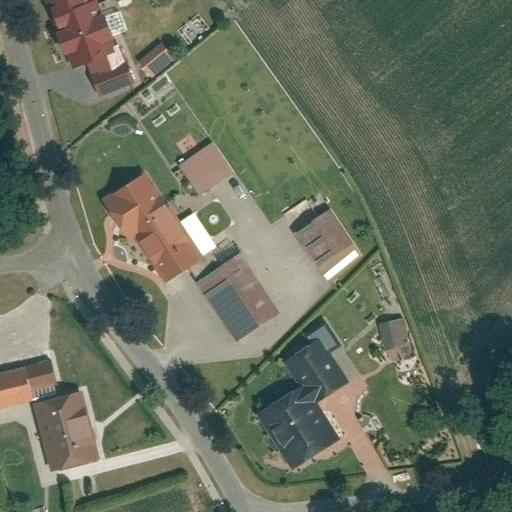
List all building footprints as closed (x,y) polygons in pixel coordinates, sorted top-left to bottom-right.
[(51,0),(77,66),(92,60),(122,48),(103,0),(51,0)] [(150,79),(172,57),(161,46),(139,67),(150,79)] [(104,93),(138,80),(125,47),(122,48),(92,60),(104,93)] [(217,141),(182,164),(202,193),(237,169),(217,141)] [(183,222),(148,172),(105,201),(131,239),(138,234),(170,281),(206,256),(183,222)] [(335,208),(298,232),(328,278),(365,254),(335,208)] [(221,246),(198,212),(183,222),(206,256),(221,246)] [(282,308),(243,252),(201,281),(239,337),(282,308)] [(407,318),(385,321),(388,346),(410,343),(407,318)] [(350,381),(323,338),(292,357),(309,384),(319,400),(350,381)] [(33,387),(60,381),(55,360),(28,366),(33,387)] [(33,387),(28,366),(0,373),(0,405),(36,397),(33,387)] [(309,384),(261,413),(295,467),(343,437),(319,400),(309,384)] [(86,389),(38,402),(56,470),(104,458),(86,389)]
